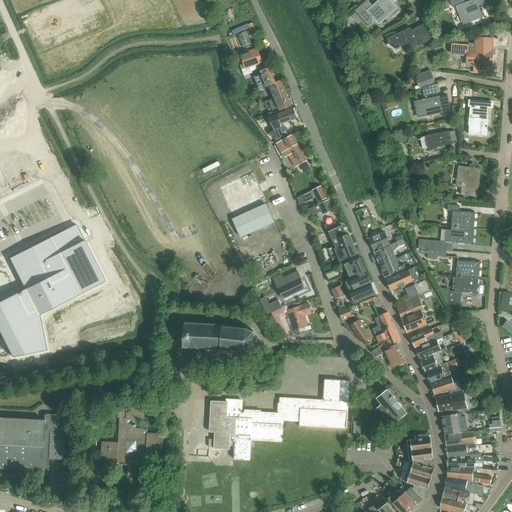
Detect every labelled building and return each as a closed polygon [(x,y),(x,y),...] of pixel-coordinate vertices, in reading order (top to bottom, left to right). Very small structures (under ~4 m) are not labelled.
[(368,2),(356,12),(368,25),(379,15),(383,19),(388,14),(391,17),(398,11),(388,0),(381,0),(373,8),(368,2)] [(483,8),(486,7),(489,6),(487,2),(484,3),(483,0),(473,0),(465,3),(463,0),(454,0),(450,2),(452,8),(456,7),(463,24),(484,16),(483,13),(484,12),(483,8)] [(439,5),(441,11),(450,8),(448,2),(439,5)] [(385,36),(386,39),(389,44),(394,42),(398,49),(409,43),(411,47),(417,44),(419,47),(432,40),(424,25),(411,31),(410,28),(396,35),(395,32),(393,33),(392,32),(385,36)] [(454,43),(454,53),(468,54),(467,62),(476,63),(475,74),(485,75),(486,68),(492,68),(493,50),(493,39),(475,38),(475,44),(468,44),(468,39),(456,41),(456,43),(454,43)] [(443,43),(433,45),(435,53),(445,51),(443,43)] [(241,56),(246,69),(262,63),(258,50),(241,56)] [(267,87),(269,86),(274,99),(286,94),(280,81),(276,83),(269,68),(260,72),(267,87)] [(418,79),(421,87),(432,83),(432,82),(430,78),(429,75),(418,79)] [(437,84),(423,89),(424,96),(438,93),(437,84)] [(291,106),(286,94),(274,99),(279,111),(291,106)] [(443,116),(450,114),(447,101),(441,103),(439,97),(415,102),(416,111),(418,110),(420,118),(442,113),(443,116)] [(470,114),(470,119),(469,126),(470,126),(469,135),(487,136),(488,120),(487,120),(488,109),(483,108),(484,102),(469,101),(469,107),(471,107),(470,114)] [(257,106),(248,110),(250,114),(252,116),(260,113),(257,106)] [(283,124),(297,119),(293,109),(276,116),(270,118),(274,129),(273,129),(277,137),(275,138),(276,140),(288,135),(283,124)] [(422,138),(421,140),(422,149),(424,149),(428,149),(428,150),(441,147),(441,149),(445,148),(445,146),(452,145),(452,142),(457,141),(455,131),(450,132),(425,137),(422,138)] [(277,144),(282,153),(285,158),(289,156),(295,167),(307,161),(292,135),(277,144)] [(456,187),(461,188),(460,195),(477,198),(481,170),(459,167),(456,187)] [(313,191),(315,197),(318,202),(327,198),(321,187),(315,190),(313,191)] [(307,193),(296,198),(299,205),(310,200),(307,193)] [(328,201),(319,205),(323,215),(333,210),(328,201)] [(241,238),(274,223),(266,204),(233,219),(241,238)] [(446,226),(451,226),(474,229),(475,213),(459,212),(460,207),(448,206),(447,212),(453,212),(453,213),(447,212),(446,226)] [(317,214),(314,207),(308,210),(311,217),(317,214)] [(358,213),(360,219),(371,215),(369,209),(358,213)] [(76,225),(9,259),(25,289),(39,315),(104,282),(76,225)] [(474,229),(451,226),(451,230),(446,230),(445,242),(438,241),(429,241),(428,259),(437,259),(437,256),(446,257),(447,245),(450,246),(450,243),(473,244),(474,229)] [(329,233),(336,248),(334,249),(335,252),(339,250),(339,249),(341,248),(342,250),(352,245),(348,235),(346,236),(342,227),(329,233)] [(385,233),(368,239),(373,251),(389,244),(385,233)] [(395,238),(399,247),(405,244),(400,235),(395,238)] [(417,238),(417,246),(428,247),(428,239),(417,238)] [(357,255),(352,245),(342,250),(341,248),(339,249),(339,250),(335,252),(340,262),(357,255)] [(374,253),(378,262),(388,258),(389,262),(395,259),(390,246),(374,253)] [(350,261),(357,278),(350,281),(351,282),(346,284),(350,293),(371,284),(366,274),(360,257),(350,261)] [(399,268),(395,259),(389,262),(388,258),(378,262),(384,277),(394,273),(393,271),(399,268)] [(457,261),(456,276),(479,278),(480,263),(457,261)] [(390,292),(413,282),(414,286),(418,295),(421,294),(430,290),(425,281),(417,284),(416,280),(423,277),(417,265),(408,271),(395,277),(394,275),(391,277),(392,278),(385,281),(390,292)] [(323,274),(326,282),(342,276),(339,267),(323,274)] [(275,283),(278,289),(283,300),(305,290),(297,273),(284,279),(282,275),(273,279),(275,283)] [(449,303),(450,303),(449,310),(461,311),(462,304),(460,304),(461,292),(478,294),(479,278),(456,276),(455,292),(450,291),(449,303)] [(375,295),(371,284),(350,293),(353,301),(352,302),(353,305),(375,295)] [(335,300),(345,296),(341,286),(332,290),(335,300)] [(414,286),(405,289),(409,298),(418,295),(414,286)] [(25,289),(0,301),(0,333),(12,357),(46,350),(39,315),(25,289)] [(430,290),(421,294),(425,302),(436,297),(432,290),(432,289),(430,290)] [(500,308),(511,310),(511,293),(504,291),(500,308)] [(396,305),(402,319),(421,312),(424,310),(418,296),(396,305)] [(278,301),(268,305),(269,309),(271,312),(281,308),(278,301)] [(281,308),(271,312),(271,313),(272,314),(276,323),(281,335),(293,331),(299,329),(300,334),(312,330),(311,326),(309,326),(304,312),(311,310),(309,303),(288,310),(286,305),(281,308)] [(342,322),(352,318),(348,308),(339,311),(342,322)] [(407,333),(426,325),(421,312),(402,319),(406,331),(407,333)] [(373,328),(375,335),(379,344),(387,340),(389,346),(399,342),(387,314),(380,317),(383,324),(373,328)] [(511,331),(511,317),(509,316),(503,326),(511,331)] [(364,344),(372,338),(367,330),(364,332),(360,321),(351,326),(361,342),(364,344)] [(237,351),(243,352),(243,353),(244,353),(245,352),(250,350),(251,352),(252,351),(251,349),(254,346),(256,347),(256,345),(255,344),(255,340),(257,339),(256,337),(255,338),(253,334),(254,333),(253,332),(251,333),(247,330),(247,329),(245,329),(245,330),(239,329),(239,328),(237,328),(237,329),(231,329),(231,327),(230,327),(229,329),(223,328),(223,325),(222,325),(222,327),(216,326),(216,325),(215,325),(215,326),(208,325),(209,324),(207,324),(207,325),(201,325),(201,323),(200,323),(200,325),(194,324),(194,323),(193,323),(193,324),(186,323),(187,322),(185,322),(185,323),(184,323),(183,324),(185,324),(183,346),(181,346),(181,347),(183,348),(183,349),(184,349),(184,348),(190,348),(190,350),(192,350),(192,348),(198,349),(197,350),(199,350),(199,349),(205,350),(205,351),(206,351),(206,350),(212,350),(212,352),(213,352),(214,351),(220,351),(220,352),(221,352),(221,350),(227,350),(227,351),(229,352),(229,350),(235,351),(235,352),(236,352),(237,351)] [(430,357),(426,359),(446,351),(445,348),(440,350),(436,340),(431,329),(430,330),(410,339),(414,348),(426,343),(427,344),(415,349),(419,359),(429,355),(430,357)] [(452,335),(459,345),(465,342),(458,331),(452,335)] [(383,353),(387,360),(402,353),(398,345),(384,351),(382,346),(372,353),(377,358),(383,353)] [(425,375),(426,374),(438,370),(437,367),(442,365),(441,360),(444,359),(441,353),(446,351),(426,359),(420,361),(425,375)] [(391,369),(406,362),(402,353),(387,360),(391,369)] [(468,362),(470,368),(478,365),(476,359),(468,362)] [(438,370),(426,374),(430,384),(445,378),(443,372),(454,368),(458,366),(455,360),(442,365),(437,367),(438,370)] [(307,365),(304,376),(320,382),(324,372),(307,365)] [(322,365),(320,370),(324,371),(330,374),(332,368),(322,365)] [(303,376),(300,387),(317,393),(320,382),(303,376)] [(430,385),(434,396),(467,389),(466,385),(460,387),(459,383),(453,385),(451,378),(430,385)] [(300,387),(296,398),(309,402),(313,403),(317,393),(300,387)] [(434,396),(438,412),(464,410),(468,409),(464,393),(468,392),(467,389),(434,396)] [(396,423),(407,414),(388,391),(383,394),(382,392),(376,397),(378,399),(377,400),(382,406),(375,412),(384,422),(389,418),(393,424),(395,422),(396,423)] [(309,402),(307,407),(318,411),(319,406),(313,403),(309,402)] [(357,407),(364,415),(369,410),(363,402),(357,407)] [(273,408),(257,410),(259,429),(270,428),(275,427),(274,423),(274,419),(273,415),(273,412),(273,408)] [(194,409),(192,428),(203,430),(208,430),(210,411),(194,409)] [(257,410),(241,412),(243,430),(249,430),(259,429),(257,410)] [(210,411),(208,430),(213,431),(226,432),(226,413),(210,411)] [(241,412),(226,413),(226,432),(238,431),(243,430),(241,412)] [(457,415),(442,417),(445,435),(460,433),(468,431),(465,417),(462,417),(461,414),(457,415)] [(492,424),(489,425),(490,431),(496,431),(500,431),(500,426),(500,420),(492,422),(492,424)] [(301,430),(286,441),(292,450),(295,454),(311,443),(301,430)] [(445,447),(462,445),(474,443),(473,438),(480,437),(479,431),(468,433),(444,437),(445,447)] [(414,486),(413,489),(419,496),(422,488),(427,490),(434,470),(428,468),(427,461),(433,460),(430,439),(424,440),(424,436),(415,437),(415,441),(407,442),(409,463),(403,483),(414,486)] [(311,443),(295,454),(298,459),(304,467),(320,456),(311,443)] [(447,459),(466,457),(467,457),(467,455),(467,452),(475,451),(474,446),(446,449),(447,459)] [(181,454),(177,469),(196,474),(197,469),(199,458),(195,457),(192,456),(188,455),(181,454)] [(447,460),(447,468),(473,469),(474,469),(482,470),(483,458),(481,457),(481,454),(467,455),(467,457),(466,457),(466,460),(447,460)] [(320,456),(304,467),(311,477),(314,481),(314,480),(317,478),(329,469),(320,456)] [(30,458),(25,475),(36,478),(41,461),(30,458)] [(41,461),(36,478),(47,480),(51,464),(41,461)] [(51,464),(47,480),(57,483),(62,466),(51,464)] [(62,466),(57,483),(68,486),(72,469),(62,466)] [(472,475),(473,469),(447,468),(447,477),(478,483),(489,484),(491,478),(472,475)] [(72,469),(68,486),(78,488),(82,472),(72,469)] [(177,469),(173,485),(192,489),(194,478),(196,474),(177,469)] [(82,472),(78,488),(89,491),(93,474),(82,472)] [(93,474),(89,491),(99,494),(103,477),(93,474)] [(103,477),(99,494),(110,496),(114,480),(103,477)] [(478,483),(467,481),(467,482),(447,478),(445,487),(464,491),(464,492),(482,496),(483,487),(477,486),(478,483)] [(114,480),(110,496),(120,499),(124,482),(114,480)] [(124,482),(120,499),(131,502),(135,485),(124,482)] [(173,485),(169,500),(188,505),(189,500),(192,489),(173,485)] [(388,499),(400,511),(409,511),(423,500),(419,496),(413,489),(411,487),(408,490),(404,487),(399,492),(398,491),(388,499)] [(467,505),(470,494),(444,488),(442,498),(467,505)] [(466,511),(464,511),(466,505),(442,499),(439,508),(453,511),(466,511)] [(169,500),(166,511),(185,511),(188,505),(169,500)] [(365,511),(363,507),(365,506),(363,501),(360,502),(354,505),(357,511),(365,511)] [(379,511),(393,511),(387,503),(378,510),(379,511)]
